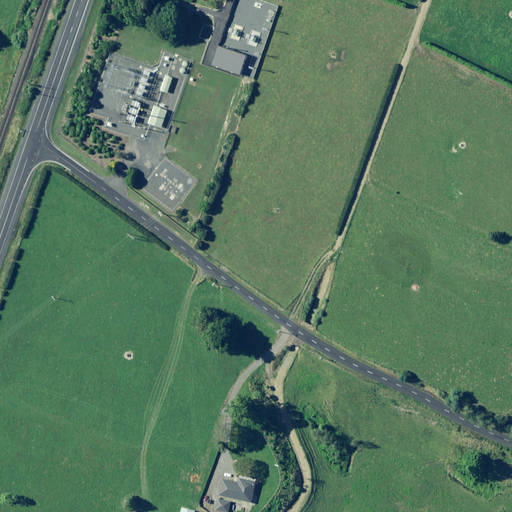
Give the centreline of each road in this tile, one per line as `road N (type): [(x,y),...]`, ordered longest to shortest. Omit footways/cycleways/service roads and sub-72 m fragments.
road 1 (unclassified): [(32,142),(293,329),(511,441)]
road 2 (primary): [(32,142),(82,0)]
